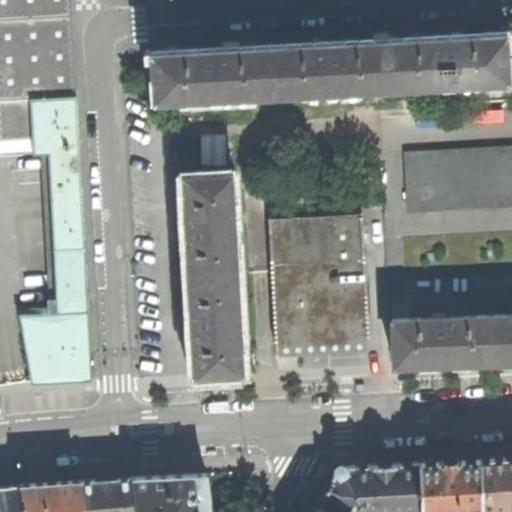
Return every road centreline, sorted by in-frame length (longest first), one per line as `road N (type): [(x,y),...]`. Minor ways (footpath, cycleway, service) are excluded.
road 1 (residential): [(124,427),(99,43),(112,19),(511,2)]
road 2 (residential): [(124,427),(320,418)]
road 3 (residential): [(320,418),(511,415)]
road 4 (unknown): [(380,419),(381,257)]
road 5 (residential): [(0,440),(124,427)]
